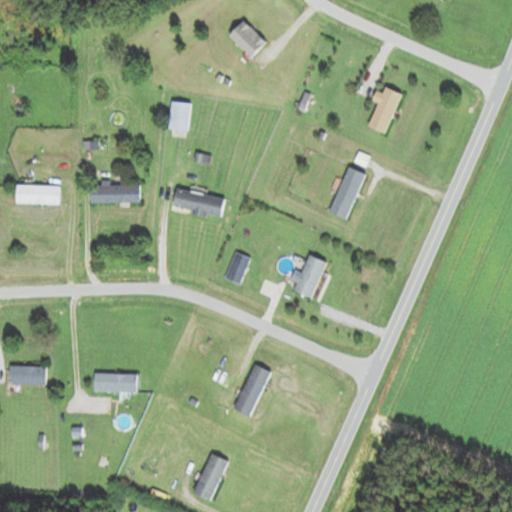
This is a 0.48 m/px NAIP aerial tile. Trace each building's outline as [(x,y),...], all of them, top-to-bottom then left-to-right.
[(268,43),(246,21),(231,36),(253,58),(268,43)] [(404,95),(388,87),(370,126),(386,134),(404,95)] [(192,103),(173,102),(170,136),(188,138),(192,103)] [(348,220),(368,175),(351,167),(331,212),(348,220)] [(142,184),(92,184),(92,204),(142,204),(142,184)] [(61,186),(18,186),(18,204),(61,204),(61,186)] [(174,209),(223,218),(227,198),(178,189),(174,209)] [(313,298),(329,262),(311,255),(296,291),(313,298)] [(273,373),(257,364),(236,409),(252,417),(273,373)] [(49,367),(11,367),(11,386),(49,386),(49,367)] [(139,375),(96,375),(96,392),(139,392),(139,375)] [(231,461),(213,453),(195,493),(213,501),(231,461)]
